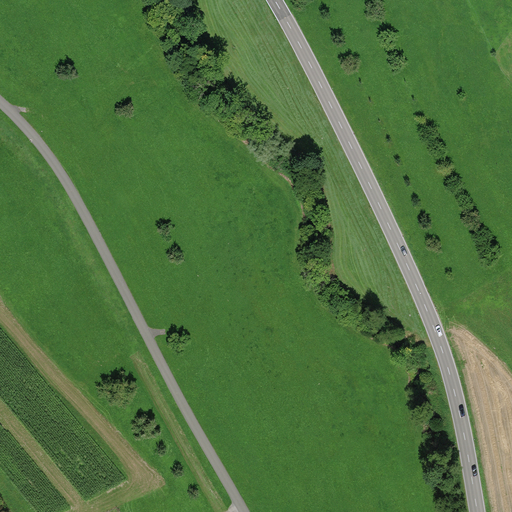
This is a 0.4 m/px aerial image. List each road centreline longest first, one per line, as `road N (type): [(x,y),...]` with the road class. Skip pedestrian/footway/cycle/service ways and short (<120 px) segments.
road 1 (secondary): [(274,0),(430,316),(461,414),(477,511)]
road 2 (unclassified): [(0,103),(69,186),(244,511)]
